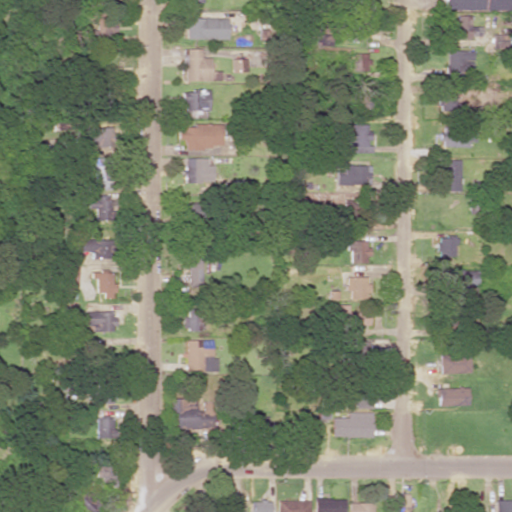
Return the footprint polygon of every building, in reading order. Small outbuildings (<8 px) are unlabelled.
[(511,0),(440,0),(440,9),(511,9),(511,0)] [(470,15),(456,14),(455,40),(479,40),(479,26),(469,26),(470,15)] [(83,37),(113,38),(113,18),(95,17),(95,29),(83,29),(83,37)] [(225,18),(184,17),(183,38),(225,39),(225,18)] [(182,80),(208,80),(208,57),(199,57),(199,48),(182,48),(182,80)] [(471,50),(446,49),(445,72),(470,73),(471,50)] [(366,53),(351,53),(351,72),(366,72),(366,53)] [(90,109),(110,108),(109,88),(88,89),(90,109)] [(208,90),(181,89),(181,109),(207,110),(208,90)] [(448,113),(456,99),(444,91),(435,105),(448,113)] [(348,94),(349,114),(369,113),(368,93),(348,94)] [(367,123),(349,124),(349,136),(345,136),(345,152),(368,152),(367,123)] [(78,147),(110,148),(111,126),(78,125),(78,147)] [(183,149),(211,149),(211,144),(220,144),(221,125),(177,125),(177,139),(183,139),(183,149)] [(466,145),(466,141),(473,141),(473,125),(438,126),(438,146),(466,145)] [(209,157),(182,157),(182,182),(210,181),(209,157)] [(93,188),(110,189),(111,158),(94,158),(93,188)] [(440,190),(458,190),(458,159),(440,159),(440,190)] [(334,164),(334,183),(368,184),(368,165),(334,164)] [(86,207),(94,207),(94,219),(108,219),(108,196),(86,196),(86,207)] [(342,199),(341,220),(363,220),(364,200),(342,199)] [(199,229),(200,203),(180,203),(180,229),(199,229)] [(436,255),(454,256),(454,236),(436,235),(436,255)] [(90,250),(90,256),(106,256),(106,239),(77,239),(77,250),(90,250)] [(366,240),(345,240),(345,250),(348,250),(349,262),(367,262),(366,240)] [(201,285),(200,249),(182,249),(182,259),(186,259),(187,286),(201,285)] [(76,265),(60,265),(60,288),(76,288),(76,265)] [(464,286),(474,286),(474,269),(441,270),(441,287),(464,286)] [(93,292),(102,292),(102,297),(111,297),(112,272),(93,272),(93,292)] [(348,299),(367,298),(367,275),(344,276),(344,290),(348,290),(348,299)] [(200,331),(201,309),(184,308),(183,330),(200,331)] [(95,323),(95,330),(113,329),(112,310),(85,311),(86,324),(95,323)] [(367,325),(368,311),(344,310),(344,324),(367,325)] [(210,339),(183,339),(184,371),(206,370),(206,356),(210,356),(210,339)] [(467,354),(437,355),(438,373),(468,372),(467,354)] [(110,403),(110,387),(92,387),(92,403),(110,403)] [(465,387),(435,388),(435,405),(466,404),(465,387)] [(370,407),(369,393),(352,393),(352,408),(370,407)] [(170,428),(208,426),(207,410),(195,410),(194,397),(169,398),(170,428)] [(370,436),(370,412),(345,412),(345,417),(329,417),(329,436),(370,436)] [(94,436),(112,437),(113,418),(95,417),(94,436)] [(116,467),(96,463),(92,480),(112,484),(116,467)] [(86,492),(74,500),(81,511),(94,511),(97,510),(86,492)] [(407,511),(408,494),(391,493),(390,511),(407,511)] [(342,511),(342,498),(313,498),(312,511),(342,511)] [(276,500),(275,511),(307,511),(307,499),(276,500)] [(511,511),(511,499),(494,500),(493,511),(511,511)] [(251,500),(250,511),(268,511),(269,500),(251,500)] [(241,511),(234,502),(223,511),(241,511)] [(347,502),(347,511),(371,511),(372,502),(347,502)]
